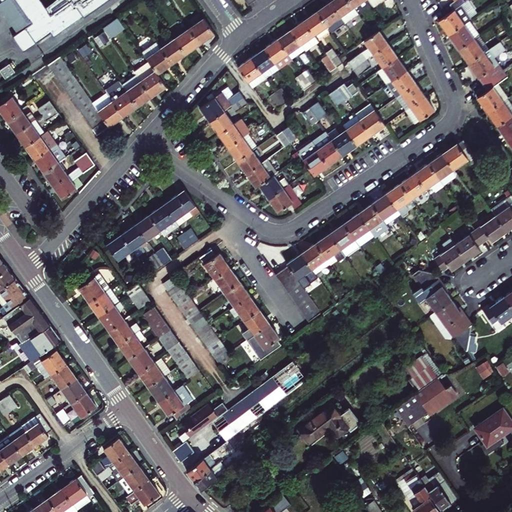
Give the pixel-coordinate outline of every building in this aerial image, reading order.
[(0,0),(0,4),(6,0),(10,0),(28,26),(25,28),(36,44),(52,32),(54,35),(85,14),(87,16),(108,0),(71,0),(53,12),(48,6),(44,0),(0,0)] [(6,0),(0,4),(0,7),(18,33),(25,28),(28,26),(10,0),(6,0)] [(54,0),(48,6),(53,12),(71,0),(54,0)] [(335,0),(333,2),(348,23),(349,23),(362,14),(358,8),(351,0),(335,0)] [(464,2),(462,0),(451,0),(447,3),(452,10),(462,25),(468,21),(471,19),(460,5),(464,2)] [(335,32),(348,23),(333,2),(327,7),(320,11),(331,27),(335,32)] [(447,36),(462,25),(452,10),(437,21),(443,29),(447,36)] [(331,27),(320,11),(314,16),(307,20),(318,36),(331,27)] [(127,25),(119,15),(104,25),(112,36),(127,25)] [(206,17),(191,27),(202,42),(211,37),(217,32),(206,17)] [(306,45),(318,36),(307,20),(301,25),(295,29),(306,45)] [(462,25),(473,40),(478,36),(468,21),(462,25)] [(462,25),(447,36),(453,44),(458,50),(473,40),(462,25)] [(202,42),(191,27),(177,37),(188,53),(196,47),(202,42)] [(36,44),(25,28),(18,33),(14,35),(25,51),(36,44)] [(306,45),(295,29),(288,34),(282,39),(293,54),(306,45)] [(367,40),(377,53),(392,42),(387,35),(383,29),(367,40)] [(111,38),(105,30),(96,37),(101,45),(111,38)] [(318,36),(306,45),(310,50),(311,51),(323,42),(318,36)] [(473,40),(482,54),(488,49),(478,36),(473,40)] [(182,57),(188,53),(177,37),(162,47),(173,63),(182,57)] [(293,54),(282,39),(276,42),(269,48),(280,63),(293,54)] [(473,40),(458,50),(462,57),(467,64),(482,54),(473,40)] [(158,41),(144,51),(148,57),(162,47),(158,41)] [(474,73),(482,85),(502,70),(494,57),(505,49),(499,41),(488,49),(482,54),(467,64),(474,73)] [(386,66),(401,55),(397,49),(392,42),(377,53),(386,66)] [(293,54),(297,59),(310,50),(306,45),(293,54)] [(173,63),(162,47),(148,57),(150,60),(159,73),(168,67),(173,63)] [(280,63),(269,48),(262,53),(255,57),(266,73),(280,63)] [(358,67),(370,58),(365,51),(353,60),(358,67)] [(61,54),(50,62),(54,68),(65,60),(61,54)] [(280,63),(284,69),(297,59),(293,54),(280,63)] [(335,71),(341,66),(333,55),(327,59),(335,71)] [(405,61),(401,55),(386,66),(380,70),(390,83),(410,68),(405,61)] [(257,88),(270,78),(266,73),(255,57),(248,62),(242,67),(257,88)] [(370,58),(358,67),(363,74),(375,65),(370,58)] [(69,66),(65,60),(54,68),(58,74),(69,66)] [(160,90),(167,85),(159,73),(150,60),(135,70),(137,73),(152,95),(160,90)] [(266,73),(270,78),(284,69),(280,63),(266,73)] [(62,80),(74,73),(69,66),(58,74),(62,80)] [(313,68),(307,73),(316,85),(322,80),(313,68)] [(410,68),(390,83),(399,96),(420,81),(415,76),(410,68)] [(483,104),(487,111),(502,101),(508,97),(499,84),(508,77),(502,70),(482,85),(486,91),(478,97),(483,104)] [(66,86),(77,78),(74,73),(62,80),(66,86)] [(147,99),(152,95),(137,73),(123,83),(138,105),(147,99)] [(310,89),(316,85),(307,73),(302,77),(310,89)] [(70,93),(82,85),(77,78),(66,86),(70,93)] [(138,105),(123,83),(120,79),(106,89),(108,91),(124,115),(134,108),(138,105)] [(399,96),(408,109),(429,95),(424,87),(420,81),(399,96)] [(343,88),(350,99),(363,90),(358,83),(353,86),(350,83),(343,88)] [(74,99),(85,91),(82,85),(70,93),(74,99)] [(287,87),(280,92),(289,104),(295,99),(287,87)] [(343,105),(350,99),(343,88),(342,87),(334,93),(343,105)] [(89,97),(85,91),(74,99),(78,104),(89,97)] [(124,115),(108,91),(94,101),(107,120),(106,121),(94,129),(98,134),(117,120),(124,115)] [(212,116),(216,122),(231,111),(238,106),(250,98),(246,92),(234,100),(230,94),(208,109),(212,116)] [(289,104),(280,92),(275,96),(283,108),(289,104)] [(10,118),(24,108),(14,94),(0,104),(5,110),(10,118)] [(433,100),(429,95),(408,109),(417,122),(438,108),(433,100)] [(94,103),(89,97),(78,104),(82,110),(94,103)] [(511,102),(508,97),(502,101),(511,114),(511,102)] [(254,103),(250,98),(238,106),(242,112),(254,103)] [(39,107),(43,113),(56,105),(52,99),(39,107)] [(322,101),(315,107),(323,118),(331,113),(322,101)] [(497,126),(511,115),(511,114),(502,101),(487,111),(492,118),(497,126)] [(376,102),(361,113),(365,119),(380,108),(376,102)] [(98,109),(94,103),(82,110),(86,117),(98,109)] [(56,105),(43,113),(47,119),(60,111),(56,105)] [(316,124),(323,118),(315,107),(308,112),(316,124)] [(24,108),(10,118),(14,124),(18,130),(37,118),(32,110),(27,113),(24,108)] [(380,108),(365,119),(376,134),(383,128),(391,123),(380,108)] [(102,115),(98,109),(86,117),(90,123),(102,115)] [(221,128),(225,134),(240,124),(231,111),(216,122),(221,128)] [(347,123),(348,124),(363,144),(369,139),(376,134),(365,119),(361,113),(347,123)] [(106,121),(102,115),(90,123),(94,129),(106,121)] [(511,115),(497,126),(501,131),(507,140),(511,136),(511,115)] [(259,130),(250,117),(247,119),(240,124),(225,134),(229,140),(235,147),(249,137),(256,132),(259,130)] [(22,136),(27,144),(42,134),(38,129),(43,126),(37,118),(18,130),(22,136)] [(311,131),(303,120),(290,130),(297,141),(311,131)] [(338,139),(349,154),(356,149),(363,144),(348,124),(335,134),(338,139)] [(58,144),(49,130),(42,134),(51,149),(58,145),(58,144)] [(258,149),(265,144),(256,132),(249,137),(258,149)] [(42,134),(27,144),(33,153),(37,159),(51,149),(42,134)] [(321,144),(325,149),(338,139),(335,134),(321,144)] [(239,154),(244,159),(258,149),(249,137),(235,147),(239,154)] [(325,149),(335,164),(343,159),(349,154),(338,139),(325,149)] [(472,165),(479,160),(463,139),(452,146),(442,153),(452,167),(466,157),(472,165)] [(311,160),(325,149),(319,142),(305,152),(311,160)] [(41,165),(45,172),(61,161),(66,158),(58,145),(51,149),(37,159),(41,165)] [(267,162),(258,149),(244,159),(249,167),(253,172),(267,162)] [(316,167),(322,174),(329,169),(335,164),(325,149),(311,160),(316,167)] [(76,161),(80,168),(93,159),(88,153),(76,161)] [(438,176),(452,167),(442,153),(436,158),(428,163),(438,176)] [(281,171),(272,158),(267,162),(276,175),(279,173),(281,171)] [(71,175),(55,186),(58,191),(64,199),(80,189),(74,180),(96,165),(93,159),(80,168),(71,175)] [(61,161),(45,172),(50,179),(55,186),(71,175),(61,161)] [(267,162),(253,172),(257,179),(262,185),(266,182),(276,175),(267,162)] [(414,173),(424,187),(438,176),(428,163),(423,167),(414,173)] [(276,196),(289,187),(279,173),(276,175),(266,182),(271,190),(276,196)] [(409,197),(424,187),(414,173),(408,177),(400,183),(409,197)] [(304,196),(294,183),(289,187),(276,196),(280,203),(285,210),(304,196)] [(394,187),(386,193),(395,207),(399,213),(401,215),(406,212),(407,208),(402,202),(409,197),(400,183),(394,187)] [(200,210),(186,188),(176,195),(165,203),(179,224),(200,210)] [(381,217),(395,207),(386,193),(380,197),(372,203),(381,217)] [(495,218),(511,207),(511,199),(511,198),(491,212),(495,218)] [(179,224),(165,203),(159,207),(150,213),(161,229),(164,234),(179,224)] [(366,207),(358,213),(374,236),(387,226),(385,223),(381,217),(372,203),(366,207)] [(385,223),(399,213),(395,207),(381,217),(385,223)] [(511,207),(495,218),(506,234),(511,230),(511,207)] [(161,229),(150,213),(144,217),(136,222),(147,238),(161,229)] [(360,245),(374,236),(358,213),(352,217),(344,222),(360,245)] [(475,232),(483,244),(489,240),(491,244),(494,242),(506,234),(495,218),(475,232)] [(133,248),(147,238),(136,222),(131,226),(122,232),(133,248)] [(360,245),(344,222),(337,227),(330,232),(340,246),(346,255),(360,245)] [(191,226),(184,231),(193,244),(200,239),(191,226)] [(178,235),(187,248),(193,244),(184,231),(178,235)] [(133,248),(122,232),(116,236),(107,242),(118,258),(133,248)] [(326,255),(340,246),(330,232),(325,236),(317,242),(326,255)] [(454,245),(465,261),(473,256),(480,251),(477,247),(483,244),(475,232),(454,245)] [(147,238),(133,248),(137,254),(151,244),(147,238)] [(429,253),(442,271),(448,267),(450,271),(455,268),(465,261),(454,245),(449,238),(429,253)] [(310,246),(303,252),(312,265),(326,255),(317,242),(310,246)] [(162,247),(156,251),(164,264),(171,259),(162,247)] [(213,249),(201,257),(215,278),(230,267),(225,260),(220,252),(216,254),(213,249)] [(158,268),(164,264),(156,251),(149,256),(158,268)] [(312,265),(303,252),(296,256),(288,262),(297,276),(312,265)] [(6,262),(0,266),(0,277),(11,269),(9,266),(6,262)] [(224,292),(240,281),(235,274),(230,267),(215,278),(224,292)] [(289,267),(277,275),(280,280),(292,272),(289,267)] [(18,278),(11,269),(0,277),(0,289),(0,290),(18,278)] [(436,312),(452,301),(446,294),(444,290),(446,289),(435,274),(414,269),(409,273),(419,286),(412,291),(421,304),(427,300),(436,312)] [(292,272),(280,280),(284,286),(296,277),(292,272)] [(85,295),(90,301),(110,287),(101,273),(80,287),(85,295)] [(166,288),(179,280),(176,275),(163,284),(166,288)] [(300,283),(296,277),(284,286),(288,292),(300,283)] [(18,278),(0,290),(1,291),(0,292),(0,301),(7,311),(30,295),(24,287),(18,278)] [(170,294),(183,285),(179,280),(166,288),(170,294)] [(127,289),(131,295),(143,287),(139,281),(127,289)] [(245,289),(240,281),(224,292),(234,307),(250,296),(245,289)] [(292,298),(304,289),(300,283),(288,292),(292,298)] [(174,300),(187,292),(183,285),(170,294),(174,300)] [(120,302),(110,287),(90,301),(95,310),(99,316),(114,305),(120,302)] [(143,287),(131,295),(135,301),(147,293),(143,287)] [(297,304),(309,296),(304,289),(292,298),(297,304)] [(190,295),(187,292),(174,300),(179,307),(192,298),(190,295)] [(135,301),(139,307),(151,299),(147,293),(135,301)] [(234,307),(243,320),(259,309),(254,302),(250,296),(234,307)] [(312,301),(309,296),(297,304),(300,309),(312,301)] [(21,345),(28,340),(52,325),(42,311),(32,297),(12,311),(15,316),(17,316),(18,318),(8,325),(21,345)] [(502,322),(511,315),(511,307),(505,297),(499,301),(494,304),(493,303),(483,309),(498,331),(505,327),(502,322)] [(195,304),(192,298),(179,307),(183,312),(195,304)] [(304,315),(316,307),(312,301),(300,309),(304,315)] [(452,301),(436,312),(452,333),(456,330),(468,347),(472,324),(462,310),(460,312),(457,307),(452,301)] [(199,310),(195,304),(183,312),(187,318),(199,310)] [(104,323),(109,330),(124,320),(114,305),(99,316),(104,323)] [(143,313),(147,319),(159,311),(155,305),(143,313)] [(320,313),(316,307),(304,315),(308,321),(320,313)] [(265,318),(259,309),(243,320),(254,336),(269,325),(265,318)] [(203,315),(199,310),(187,318),(190,323),(203,315)] [(150,323),(151,325),(163,317),(159,311),(147,319),(150,323)] [(194,329),(206,320),(203,315),(190,323),(194,329)] [(163,317),(151,325),(155,331),(167,322),(163,317)] [(114,338),(119,345),(134,334),(124,320),(109,330),(114,338)] [(209,324),(206,320),(194,329),(198,335),(211,327),(209,324)] [(167,322),(155,331),(159,336),(170,328),(167,322)] [(33,361),(55,345),(62,341),(63,340),(58,332),(52,325),(28,340),(21,345),(33,361)] [(275,333),(269,325),(254,336),(267,356),(280,347),(276,341),(279,339),(275,333)] [(202,341),(215,332),(211,327),(198,335),(202,341)] [(170,328),(159,336),(159,337),(163,342),(175,334),(170,328)] [(206,346),(218,338),(215,332),(202,341),(206,346)] [(124,353),(128,358),(143,348),(134,334),(119,345),(124,353)] [(163,342),(167,348),(179,340),(175,334),(163,342)] [(210,353),(223,344),(218,338),(206,346),(210,353)] [(179,340),(167,348),(170,352),(171,354),(182,346),(179,340)] [(214,358),(226,349),(223,344),(210,353),(214,358)] [(49,380),(54,376),(69,365),(63,356),(55,345),(33,361),(25,366),(30,373),(39,366),(49,380)] [(182,346),(171,354),(174,359),(186,351),(182,346)] [(143,348),(128,358),(134,367),(139,374),(154,363),(143,348)] [(230,356),(226,349),(214,358),(218,364),(230,356)] [(186,351),(174,359),(179,365),(190,357),(186,351)] [(402,368),(417,390),(441,374),(426,352),(402,368)] [(190,357),(179,365),(179,366),(183,371),(195,363),(190,357)] [(487,360),(475,368),(482,379),(494,371),(487,360)] [(291,362),(215,419),(210,423),(217,433),(224,442),(228,439),(305,381),(291,362)] [(154,363),(139,374),(143,381),(148,388),(163,378),(154,363)] [(195,363),(183,371),(186,377),(198,369),(195,363)] [(501,364),(496,367),(502,377),(508,373),(501,364)] [(54,376),(64,390),(79,379),(73,371),(69,365),(54,376)] [(202,375),(198,369),(186,377),(189,381),(190,383),(202,375)] [(457,394),(443,373),(419,391),(431,408),(433,411),(439,406),(457,394)] [(163,378),(148,388),(153,395),(158,402),(173,392),(163,378)] [(64,390),(75,405),(90,394),(85,387),(79,379),(64,390)] [(431,408),(419,391),(396,407),(408,424),(431,408)] [(173,392),(158,402),(165,413),(168,417),(172,414),(176,420),(187,412),(173,392)] [(94,400),(90,394),(75,405),(85,419),(100,408),(94,400)] [(12,395),(6,399),(14,411),(20,407),(12,395)] [(49,400),(54,407),(59,404),(54,397),(49,400)] [(0,403),(8,415),(14,411),(6,399),(0,402),(0,403)] [(182,433),(187,440),(210,423),(215,419),(206,406),(189,419),(187,416),(178,424),(181,427),(178,429),(182,433)] [(298,432),(308,444),(327,429),(335,439),(348,429),(331,407),(319,416),(298,432)] [(511,418),(505,408),(476,427),(480,434),(485,441),(498,432),(502,438),(511,431),(511,418)] [(68,409),(59,415),(67,426),(76,420),(68,409)] [(50,434),(55,431),(43,414),(25,427),(38,446),(46,441),(52,437),(50,434)] [(38,446),(25,427),(12,436),(25,455),(30,452),(38,446)] [(498,432),(485,441),(480,444),(487,455),(505,443),(502,438),(498,432)] [(18,460),(25,455),(12,436),(0,444),(0,446),(13,464),(18,460)] [(111,454),(102,461),(108,470),(132,452),(127,444),(123,439),(108,450),(111,454)] [(207,455),(213,463),(234,447),(228,439),(224,442),(207,455)] [(13,464),(0,446),(0,472),(5,469),(13,464)] [(132,452),(108,470),(99,475),(110,491),(123,482),(128,478),(143,468),(138,460),(132,452)] [(207,455),(184,473),(192,484),(209,471),(207,468),(213,463),(207,455)] [(215,479),(217,482),(224,476),(227,474),(219,463),(209,471),(192,484),(195,487),(200,491),(205,487),(215,479)] [(453,502),(460,497),(446,478),(435,485),(419,463),(414,467),(419,474),(434,495),(444,508),(453,502)] [(128,478),(139,494),(154,483),(148,474),(143,468),(128,478)] [(419,474),(409,481),(424,501),(415,508),(418,511),(438,511),(441,510),(431,497),(434,495),(419,474)] [(96,493),(84,476),(74,483),(64,490),(79,511),(93,502),(90,497),(96,493)] [(123,482),(134,497),(139,494),(128,478),(123,482)] [(154,483),(139,494),(134,497),(130,500),(135,507),(143,501),(148,509),(164,498),(159,490),(154,483)] [(58,495),(50,500),(57,511),(79,511),(64,490),(58,495)] [(285,493),(260,511),(286,511),(295,506),(285,493)] [(57,511),(50,500),(44,504),(36,510),(37,511),(57,511)] [(382,511),(376,502),(368,508),(370,511),(382,511)]
